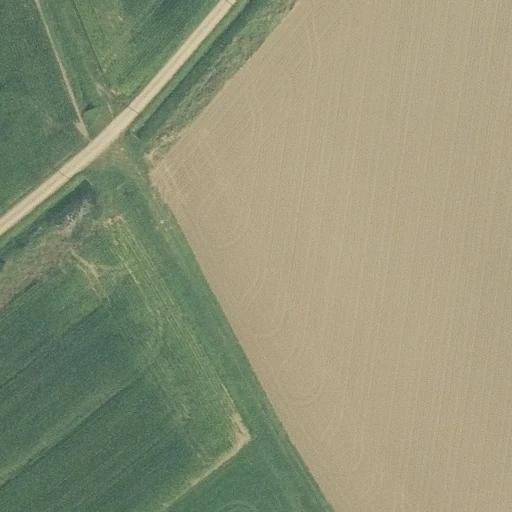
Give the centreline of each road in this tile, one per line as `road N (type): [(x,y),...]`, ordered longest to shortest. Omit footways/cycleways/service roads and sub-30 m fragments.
road 1 (track): [(120,123),(311,511)]
road 2 (track): [(0,228),(120,123),(226,0)]
